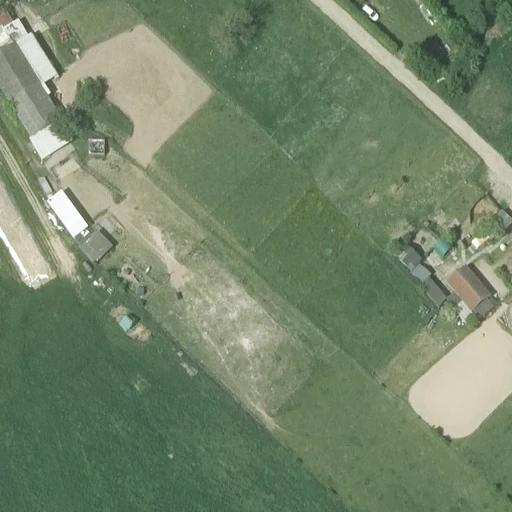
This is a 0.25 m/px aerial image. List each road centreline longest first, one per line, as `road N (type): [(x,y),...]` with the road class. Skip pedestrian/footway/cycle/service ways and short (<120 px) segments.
road 1 (track): [(321,0),(511,179)]
road 2 (track): [(102,171),(82,190),(52,184),(0,108)]
